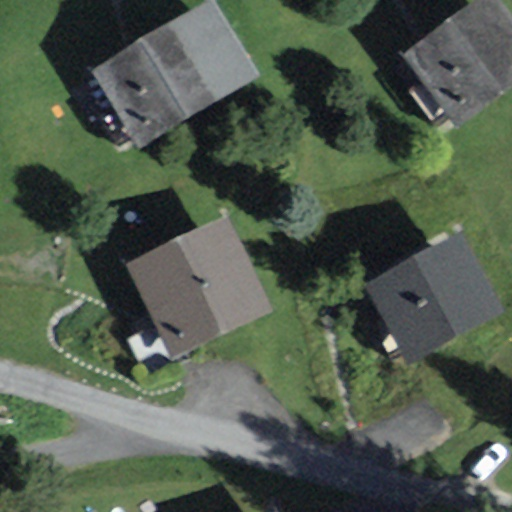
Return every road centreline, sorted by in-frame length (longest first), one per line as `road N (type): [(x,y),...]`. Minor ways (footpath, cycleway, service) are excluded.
road 1 (residential): [(160,422),(511,511)]
road 2 (residential): [(0,378),(160,422)]
road 3 (residential): [(160,422),(0,464)]
